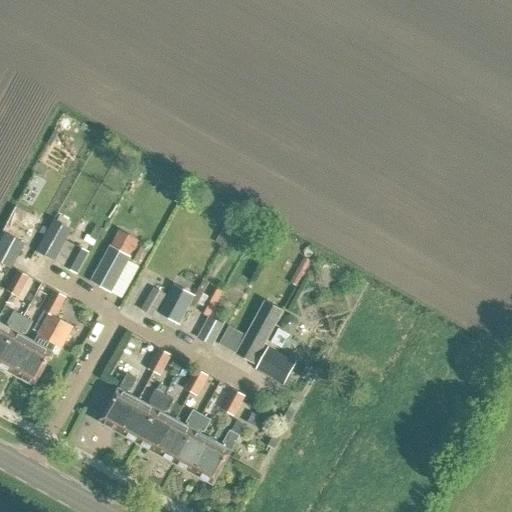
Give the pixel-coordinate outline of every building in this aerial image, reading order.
[(92,172),(103,179),(110,166),(99,159),(92,172)] [(4,227),(16,232),(26,210),(14,205),(4,227)] [(54,263),(72,230),(52,219),(34,252),(54,263)] [(0,263),(11,269),(25,245),(6,235),(0,246),(0,263)] [(62,268),(75,275),(88,253),(75,245),(62,268)] [(88,281),(109,293),(129,258),(108,246),(88,281)] [(18,272),(11,284),(17,287),(19,283),(25,286),(29,278),(18,272)] [(17,287),(11,284),(7,293),(18,298),(25,286),(19,283),(17,287)] [(156,314),(178,325),(193,297),(172,285),(156,314)] [(152,317),(165,296),(154,289),(141,311),(152,317)] [(56,303),(62,307),(67,298),(54,291),(47,304),(54,307),(56,303)] [(219,345),(236,355),(254,365),(284,312),(265,302),(246,336),(229,327),(219,345)] [(54,307),(47,304),(43,312),(56,318),(62,307),(56,303),(54,307)] [(212,347),(224,325),(227,319),(212,312),(198,339),(212,347)] [(0,359),(23,318),(14,313),(7,325),(9,326),(8,330),(0,325),(0,359)] [(74,328),(48,315),(33,343),(15,376),(35,386),(56,346),(63,349),(74,328)] [(0,367),(15,376),(33,343),(21,337),(23,334),(26,335),(32,323),(23,318),(0,359),(0,367)] [(291,337),(278,330),(269,345),(290,357),(297,343),(290,339),(291,337)] [(254,370),(283,386),(295,364),(266,348),(254,370)] [(160,361),(166,364),(170,356),(159,350),(153,362),(158,365),(160,361)] [(159,377),(166,364),(160,361),(158,365),(153,362),(148,370),(159,377)] [(197,381),(203,384),(207,376),(196,370),(190,382),(195,385),(197,381)] [(119,434),(138,401),(127,395),(129,392),(131,393),(137,380),(128,375),(101,424),(119,434)] [(196,397),(203,384),(197,381),(195,385),(190,382),(185,391),(196,397)] [(138,444),(165,395),(163,395),(166,389),(160,386),(157,391),(156,391),(149,403),(151,404),(149,407),(138,401),(119,434),(138,444)] [(234,402),(240,405),(245,396),(233,390),(226,403),(232,406),(234,402)] [(157,455),(175,422),(163,415),(165,412),(167,413),(174,400),(165,395),(138,444),(157,455)] [(233,417),(240,405),(234,402),(232,406),(226,403),(222,411),(233,417)] [(175,465),(202,416),(193,411),(186,423),(188,424),(186,428),(175,422),(157,455),(175,465)] [(194,475),(212,442),(200,435),(202,432),(204,433),(211,421),(202,416),(175,465),(194,475)] [(212,442),(194,475),(213,485),(245,427),(236,422),(230,432),(229,431),(223,443),(225,445),(223,448),(212,442)]
